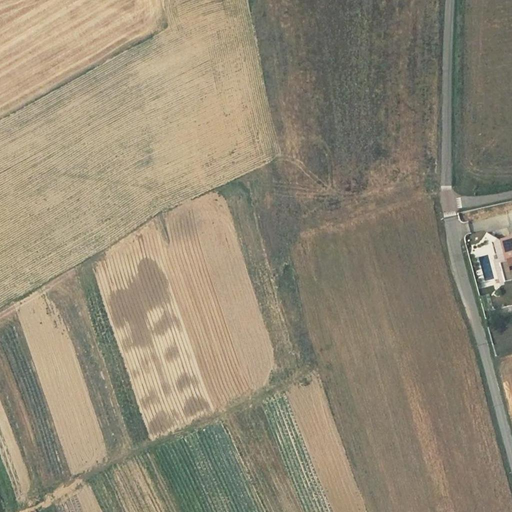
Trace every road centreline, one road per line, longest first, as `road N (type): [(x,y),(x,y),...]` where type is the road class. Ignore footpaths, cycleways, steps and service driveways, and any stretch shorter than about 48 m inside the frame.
road 1 (unclassified): [(444,204),(511,467)]
road 2 (unclassified): [(448,0),(444,204)]
